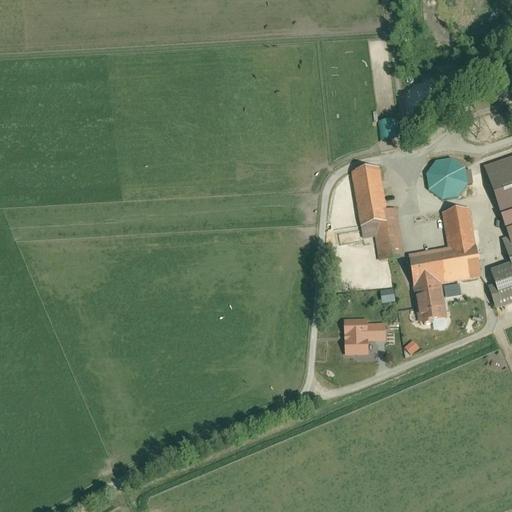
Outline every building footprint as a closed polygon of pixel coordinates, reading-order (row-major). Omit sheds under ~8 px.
[(376,123),(379,141),(399,139),(397,120),(376,123)] [(431,166),(426,173),(448,188),(451,183),(458,173),(437,158),(431,166)] [(505,226),(508,225),(511,235),(511,234),(511,161),(485,171),(505,226)] [(382,169),(353,174),(362,231),(391,226),(382,169)] [(450,251),(477,247),(471,211),(444,215),(450,251)] [(391,226),(362,231),(364,241),(377,239),(381,264),(406,260),(401,225),(391,226)] [(511,239),(504,242),(511,265),(511,266),(492,273),(497,289),(490,291),(498,314),(511,309),(511,239)] [(450,251),(410,258),(422,327),(451,322),(445,287),(485,280),(480,246),(477,247),(450,251)] [(377,292),(378,305),(393,303),(392,290),(377,292)] [(367,323),(345,324),(346,357),(368,356),(367,343),(385,342),(385,328),(367,328),(367,323)] [(419,335),(408,338),(410,347),(421,345),(419,335)]
